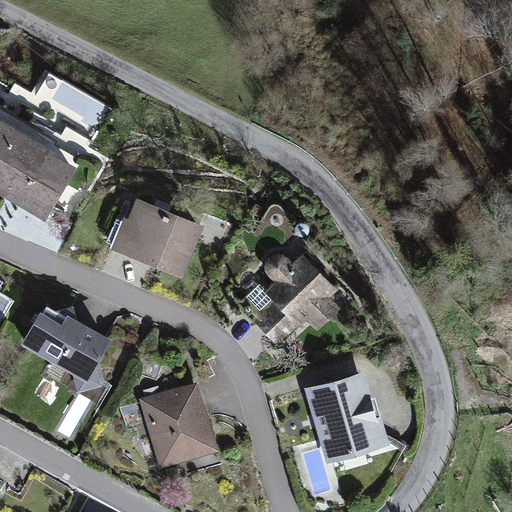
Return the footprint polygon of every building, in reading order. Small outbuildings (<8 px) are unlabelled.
[(56,150),(0,117),(0,195),(45,222),(78,166),(54,152),(56,150)] [(204,224),(137,197),(129,217),(124,215),(111,247),(183,276),(204,224)] [(305,236),(307,234),(309,233),(310,230),(310,228),(309,225),(308,223),(306,222),(303,221),(301,221),(299,222),(297,224),(296,226),(295,228),(295,231),(296,233),(298,234),(300,236),(302,236),(305,236)] [(274,279),(265,289),(260,284),(247,297),(251,301),(242,310),(278,345),(298,325),(300,327),(308,319),(319,330),(342,307),(331,297),(339,289),(302,252),(292,262),(289,258),(287,256),(283,253),(279,253),(273,254),(268,257),(266,261),(264,265),(265,271),(268,275),(270,277),(274,279)] [(42,309),(40,308),(20,343),(73,374),(78,392),(103,385),(97,365),(113,338),(68,312),(66,315),(46,303),(42,309)] [(364,371),(305,387),(327,463),(390,445),(381,415),(377,417),(364,371)] [(199,380),(140,397),(160,467),(219,450),(199,380)]
